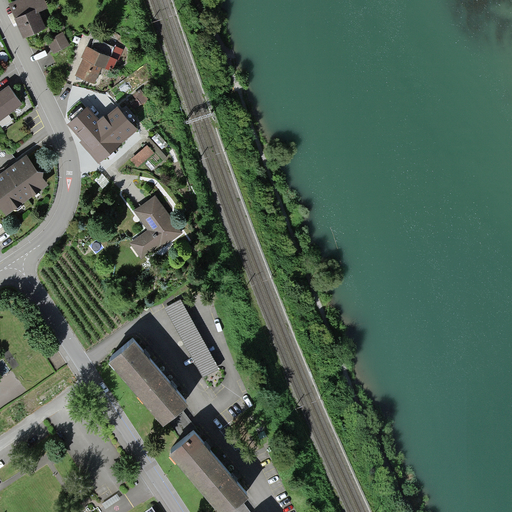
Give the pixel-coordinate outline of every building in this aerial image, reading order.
[(47,10),(43,0),(18,0),(9,4),(24,40),(47,30),(40,13),(47,10)] [(69,45),(63,32),(48,39),(54,52),(69,45)] [(119,60),(87,47),(76,73),(97,83),(104,67),(114,71),(119,60)] [(0,121),(23,104),(10,86),(0,93),(0,121)] [(105,119),(92,105),(70,125),(110,169),(129,152),(123,145),(141,129),(120,105),(105,119)] [(49,188),(26,156),(0,175),(0,206),(7,217),(49,188)] [(183,233),(158,196),(136,211),(149,229),(131,241),(144,260),(183,233)] [(221,368),(184,300),(168,308),(206,377),(221,368)] [(149,355),(134,337),(111,356),(167,423),(190,404),(171,382),(149,355)] [(179,415),(183,423),(191,418),(187,410),(179,415)] [(209,449),(195,431),(172,449),(224,511),(232,511),(250,498),(231,475),(209,449)]
